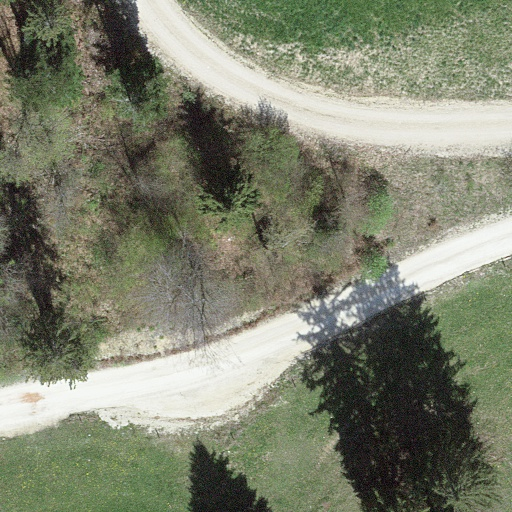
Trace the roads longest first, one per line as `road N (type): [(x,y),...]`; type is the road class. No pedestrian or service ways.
road 1 (track): [(511,237),(208,369),(0,417)]
road 2 (track): [(149,0),(279,105),(472,144),(511,139)]
